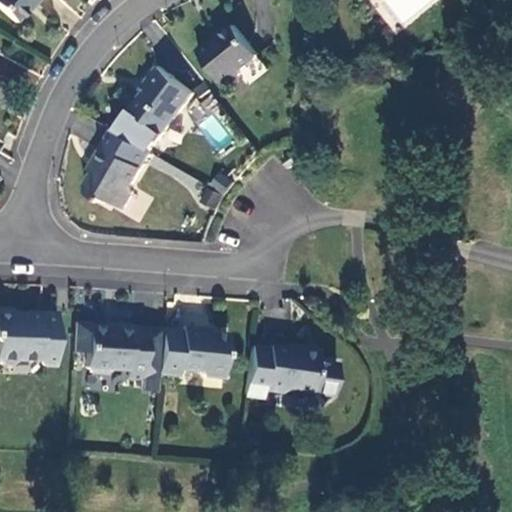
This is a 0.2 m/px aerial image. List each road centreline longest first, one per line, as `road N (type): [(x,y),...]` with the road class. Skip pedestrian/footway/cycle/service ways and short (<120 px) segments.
road 1 (residential): [(17,246),(232,268),(252,264),(289,225),(315,217),(354,219),(511,263)]
road 2 (residential): [(141,0),(97,40),(74,75),(31,184),(17,246)]
